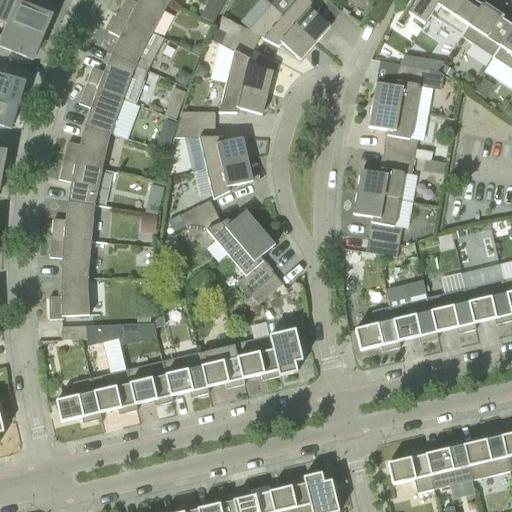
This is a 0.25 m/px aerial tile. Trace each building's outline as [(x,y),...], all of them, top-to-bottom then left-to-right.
[(125,0),(118,15),(153,34),(169,3),(170,4),(171,2),(170,2),(170,1),(168,0),(140,0),(137,5),(127,0),(125,0)] [(213,0),(204,13),(214,20),(228,0),(213,0)] [(259,33),(280,9),(269,0),(264,0),(246,21),(259,33)] [(330,29),(329,28),(315,16),(329,1),(327,0),(300,0),(284,18),(314,45),(315,46),(330,29)] [(411,18),(423,26),(440,0),(411,0),(396,25),(403,29),(411,18)] [(430,18),(461,38),(481,7),(470,0),(440,0),(423,26),(424,26),(430,18)] [(8,25),(41,39),(50,20),(43,17),(44,15),(17,3),(8,25)] [(461,38),(492,59),(511,29),(511,27),(481,7),(461,38)] [(112,55),(136,66),(153,34),(118,15),(108,34),(119,39),(112,55)] [(315,46),(314,45),(284,18),(262,41),(278,50),(281,46),(300,63),(315,46)] [(232,22),(225,35),(253,49),(259,38),(232,22)] [(41,39),(8,25),(0,43),(0,48),(25,59),(26,57),(33,60),(41,39)] [(511,29),(492,59),(511,72),(511,29)] [(273,74),(271,73),(253,69),(255,64),(247,60),(253,49),(225,35),(219,45),(233,54),(226,85),(267,95),(273,74)] [(86,87),(123,100),(135,68),(136,68),(136,67),(136,66),(112,55),(104,74),(92,70),(86,87)] [(432,73),(437,74),(443,64),(424,60),(418,70),(432,73)] [(207,80),(209,73),(206,68),(200,66),(197,76),(207,80)] [(371,107),(415,114),(420,89),(429,91),(432,73),(418,70),(398,67),(398,70),(395,88),(375,85),(371,107)] [(0,101),(17,107),(23,86),(16,84),(17,82),(0,77),(0,101)] [(237,111),(260,117),(262,117),(267,95),(226,85),(218,115),(236,116),(237,111)] [(85,127),(110,135),(123,100),(86,87),(79,106),(90,110),(85,127)] [(17,107),(0,101),(0,127),(3,128),(4,126),(11,128),(17,107)] [(383,154),(415,159),(419,143),(410,141),(415,114),(371,107),(367,129),(387,132),(383,154)] [(181,114),(178,127),(214,127),(214,114),(181,114)] [(63,162),(102,170),(110,137),(110,135),(85,127),(79,147),(67,144),(63,162)] [(242,140),(241,140),(223,144),(222,139),(213,139),(214,127),(178,127),(174,140),(198,140),(206,171),(247,161),(242,140)] [(356,194),(399,202),(404,176),(412,178),(415,159),(383,154),(379,176),(359,172),(356,194)] [(228,189),(251,184),(252,183),(247,161),(206,171),(213,202),(229,194),(228,189)] [(68,202),(95,207),(94,207),(102,170),(63,162),(59,182),(71,184),(68,202)] [(441,177),(443,166),(422,162),(420,174),(441,177)] [(367,242),(399,248),(402,230),(394,228),(399,202),(356,194),(352,216),(371,220),(367,242)] [(51,239),(90,243),(94,208),(95,207),(68,202),(65,222),(53,221),(51,239)] [(186,228),(214,214),(208,203),(180,217),(186,228)] [(228,257),(260,229),(245,213),(230,225),(227,221),(219,225),(214,214),(186,228),(192,240),(206,233),(228,257)] [(178,217),(167,223),(172,234),(184,229),(178,217)] [(250,297),(274,276),(259,259),(274,247),(260,229),(228,257),(246,276),(238,283),(250,297)] [(61,279),(87,279),(90,243),(51,239),(49,260),(61,261),(61,279)] [(399,248),(367,242),(365,254),(396,260),(399,248)] [(274,276),(250,297),(258,307),(282,286),(274,276)] [(87,279),(61,279),(60,299),(48,299),(49,322),(63,321),(63,319),(89,318),(87,281),(88,281),(88,279),(87,279)] [(511,279),(503,282),(511,317),(511,316),(511,279)] [(511,322),(511,317),(503,282),(465,291),(474,326),(493,321),(495,327),(511,322)] [(475,331),(474,326),(465,291),(427,300),(436,335),(456,330),(457,336),(475,331)] [(173,308),(185,301),(180,293),(168,301),(173,308)] [(438,340),(436,335),(427,300),(390,309),(399,344),(418,339),(419,345),(438,340)] [(400,349),(399,344),(390,309),(372,313),(375,327),(354,332),(357,342),(361,341),(364,352),(380,348),(382,354),(400,349)] [(270,338),(279,378),(297,374),(294,365),(302,363),(292,322),(283,325),(286,334),(270,338)] [(116,328),(119,341),(121,349),(143,344),(139,326),(116,328)] [(119,341),(116,328),(86,329),(86,341),(87,349),(119,341)] [(62,342),(86,341),(86,329),(61,330),(62,342)] [(262,383),(279,378),(270,338),(234,346),(243,381),(260,377),(262,383)] [(244,387),(243,381),(234,346),(198,355),(207,390),(224,385),(226,391),(244,387)] [(207,390),(198,355),(162,363),(171,398),(189,394),(190,400),(208,395),(207,390)] [(171,398),(162,363),(126,372),(136,407),(153,403),(154,408),(173,404),(171,398)] [(135,407),(136,407),(126,372),(91,381),(100,415),(117,411),(118,417),(137,413),(135,407)] [(100,415),(91,381),(73,385),(76,398),(55,403),(61,425),(81,420),(83,426),(101,421),(100,415)] [(472,482),(510,473),(502,438),(500,432),(482,437),(483,442),(464,447),(472,482)] [(510,473),(511,472),(511,435),(502,438),(510,473)] [(434,491),(472,482),(464,447),(462,441),(444,446),(445,451),(426,456),(434,491)] [(417,495),(434,491),(426,456),(425,450),(406,455),(408,461),(387,466),(392,487),(413,481),(417,495)] [(304,479),(310,511),(337,511),(331,483),(323,485),(321,475),(304,479)] [(273,511),(310,511),(304,479),(286,484),(287,489),(270,494),(273,511)] [(236,511),(273,511),(270,494),(268,488),(250,492),(251,498),(234,502),(236,511)] [(198,511),(236,511),(234,502),(232,496),(214,501),(216,507),(198,511)]
